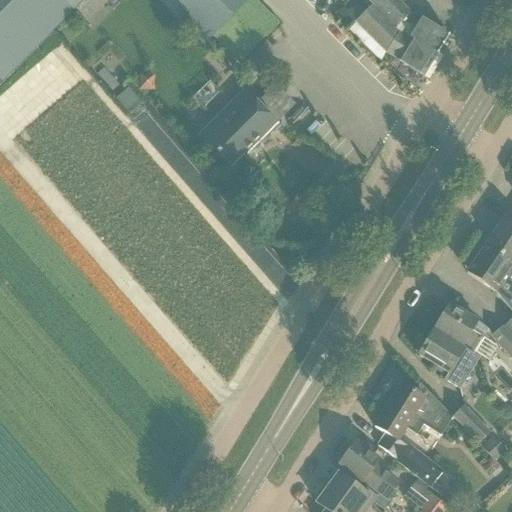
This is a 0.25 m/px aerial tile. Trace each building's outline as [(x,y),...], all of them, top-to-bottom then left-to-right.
[(0,0),(0,84),(1,85),(53,32),(74,11),(62,0),(0,0)] [(62,0),(74,11),(77,14),(90,0),(62,0)] [(247,0),(156,0),(202,46),(210,38),(236,66),(277,28),(250,0),(248,0),(247,0)] [(320,0),(334,15),(342,8),(335,0),(320,0)] [(385,55),(423,79),(448,38),(410,15),(396,0),(365,0),(372,7),(364,13),(356,5),(345,16),(385,55)] [(153,77),(139,77),(138,92),(154,92),(153,77)] [(221,126),(204,143),(230,168),(261,138),(263,140),(277,125),(244,92),(229,106),(216,120),(221,126)] [(511,226),(503,220),(488,243),(511,260),(511,226)] [(511,260),(488,243),(466,275),(494,293),(511,314),(511,318),(502,328),(511,338),(511,260)] [(434,330),(474,355),(489,331),(466,317),(449,306),(434,330)] [(500,329),(490,339),(511,361),(511,360),(511,338),(502,328),(500,329)] [(474,355),(434,330),(418,357),(447,375),(444,381),(459,391),(478,359),(474,356),(474,355)] [(400,386),(373,428),(385,435),(377,448),(396,462),(395,463),(420,482),(430,490),(434,483),(443,472),(408,446),(406,449),(399,443),(406,431),(416,436),(422,426),(429,430),(442,409),(419,385),(414,393),(411,392),(411,393),(400,386)] [(478,447),(490,435),(464,407),(451,420),(478,447)] [(494,439),(483,448),(493,460),(504,450),(494,439)] [(378,463),(371,457),(355,445),(338,467),(354,479),(362,485),(364,482),(380,494),(373,504),(383,511),(384,511),(392,502),(388,499),(398,485),(374,468),(378,463)] [(325,511),(324,511),(365,511),(375,499),(359,487),(356,490),(337,476),(316,505),(325,511)] [(421,511),(423,511),(433,500),(414,486),(404,499),(421,511)] [(423,511),(448,511),(447,511),(433,500),(423,511)]
